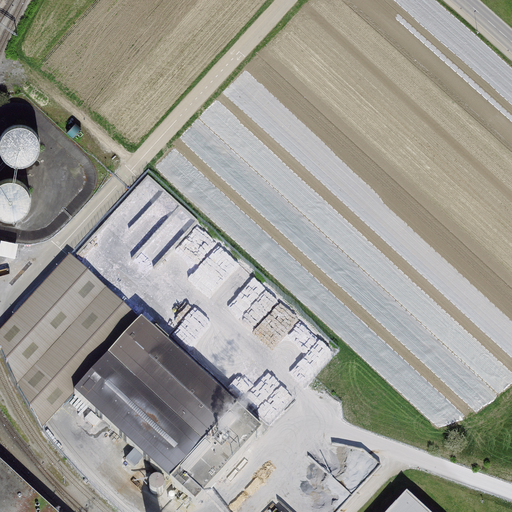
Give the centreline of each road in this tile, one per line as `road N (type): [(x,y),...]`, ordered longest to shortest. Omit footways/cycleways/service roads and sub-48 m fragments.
road 1 (unknown): [(161,511),(30,382),(0,335)]
road 2 (unknown): [(305,400),(264,478),(233,511)]
